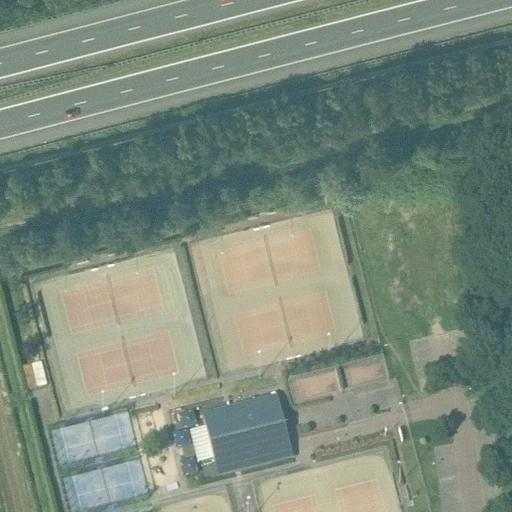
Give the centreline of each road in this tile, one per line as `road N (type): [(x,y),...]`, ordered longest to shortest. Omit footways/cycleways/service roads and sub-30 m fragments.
road 1 (motorway): [(0,125),(486,0)]
road 2 (motorway): [(250,0),(0,63)]
